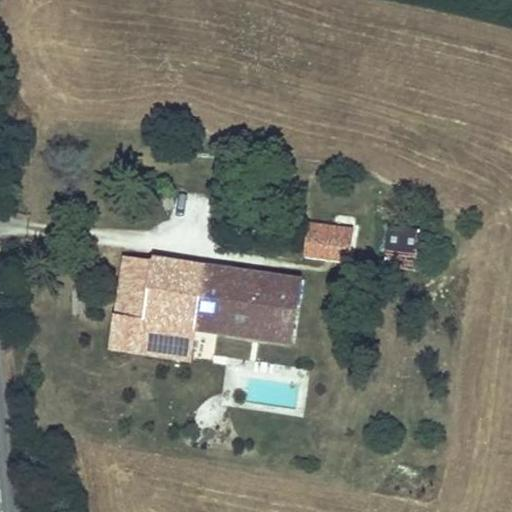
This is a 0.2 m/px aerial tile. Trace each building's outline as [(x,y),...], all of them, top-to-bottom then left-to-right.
[(360,225),(311,216),(305,255),(350,261),(350,259),(360,225)] [(361,261),(366,226),(360,225),(350,259),(361,261)] [(418,252),(419,232),(390,230),(387,251),(418,252)] [(418,252),(387,251),(386,265),(416,266),(418,252)] [(125,257),(105,255),(96,314),(116,317),(125,257)] [(191,360),(196,328),(171,325),(180,266),(125,257),(116,317),(111,349),(191,360)] [(196,328),(204,269),(180,266),(171,325),(196,328)] [(292,342),(300,283),(204,269),(196,328),(292,342)]
